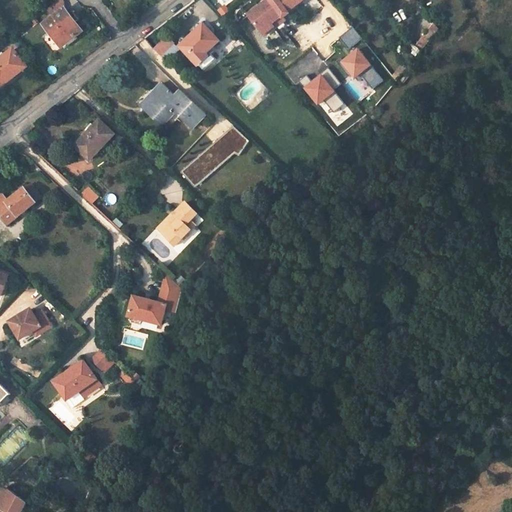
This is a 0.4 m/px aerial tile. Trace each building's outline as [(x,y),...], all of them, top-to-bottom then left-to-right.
[(280,0),(268,0),(249,14),(261,31),(282,16),(284,17),(290,13),(289,12),(280,0)] [(304,0),(280,0),(289,12),(304,0)] [(80,31),(64,9),(44,24),(61,46),(80,31)] [(282,16),(261,31),(265,36),(286,20),(284,17),(282,16)] [(434,22),(423,37),(429,42),(439,29),(434,22)] [(203,24),(180,46),(199,66),(209,56),(207,53),(220,40),(203,24)] [(363,40),(354,28),(341,39),(350,51),(363,40)] [(166,35),(154,48),(167,60),(179,47),(166,35)] [(423,37),(416,45),(422,50),(429,42),(423,37)] [(0,86),(26,66),(13,49),(0,58),(0,86)] [(340,58),(336,62),(349,78),(353,75),(356,79),(361,75),(374,91),(384,82),(360,51),(344,63),(340,58)] [(407,69),(403,64),(393,78),(397,83),(407,69)] [(308,75),(301,80),(319,102),(324,99),(335,112),(346,104),(335,90),(342,84),(329,67),(321,73),(325,79),(317,86),(308,75)] [(145,110),(161,125),(175,110),(193,128),(207,113),(182,89),(177,95),(163,82),(155,91),(159,95),(145,110)] [(155,91),(141,106),(145,110),(159,95),(155,91)] [(91,160),(116,134),(100,120),(80,140),(85,145),(80,150),(91,160)] [(237,153),(240,155),(250,140),(234,125),(227,131),(241,148),(237,153)] [(227,131),(181,171),(195,187),(200,183),(220,166),(215,161),(229,147),(236,152),(237,153),(241,148),(227,131)] [(85,145),(80,140),(75,145),(80,150),(85,145)] [(215,161),(220,166),(236,152),(229,147),(215,161)] [(0,204),(0,214),(7,223),(34,201),(23,187),(6,200),(0,204)] [(67,195),(61,189),(58,192),(64,198),(67,195)] [(199,222),(195,217),(201,211),(190,199),(178,211),(181,214),(165,229),(178,243),(199,222)] [(162,226),(165,229),(181,214),(178,211),(162,226)] [(176,307),(182,286),(165,270),(157,300),(148,297),(147,300),(140,298),(141,295),(135,294),(129,312),(161,320),(165,305),(176,307)] [(29,307),(9,319),(20,336),(33,328),(39,324),(42,328),(49,324),(40,309),(33,313),(29,307)] [(39,324),(33,328),(36,332),(42,328),(39,324)] [(96,358),(104,366),(102,368),(106,372),(115,362),(103,350),(96,358)] [(80,390),(96,379),(83,360),(53,381),(66,400),(80,390)] [(96,379),(80,390),(83,395),(100,384),(96,379)] [(21,511),(28,501),(15,492),(7,486),(0,492),(0,511),(4,505),(16,511),(21,511)]
